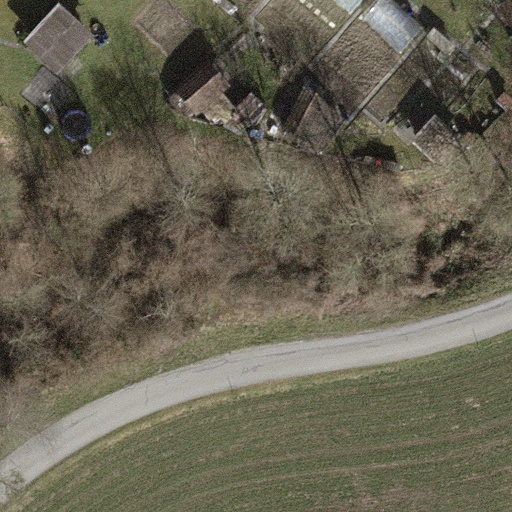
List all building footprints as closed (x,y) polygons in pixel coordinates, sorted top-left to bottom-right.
[(100,32),(66,3),(30,45),(65,75),(100,32)] [(286,27),(266,41),(284,67),(304,53),(286,27)] [(219,57),(171,99),(190,122),(239,79),(219,57)] [(62,130),(20,94),(8,108),(50,144),(62,130)] [(274,107),(259,94),(244,110),(259,124),(274,107)] [(319,126),(301,110),(289,124),(307,140),(319,126)] [(386,130),(366,113),(351,130),(371,147),(386,130)] [(453,133),(437,120),(420,141),(435,153),(453,133)]
